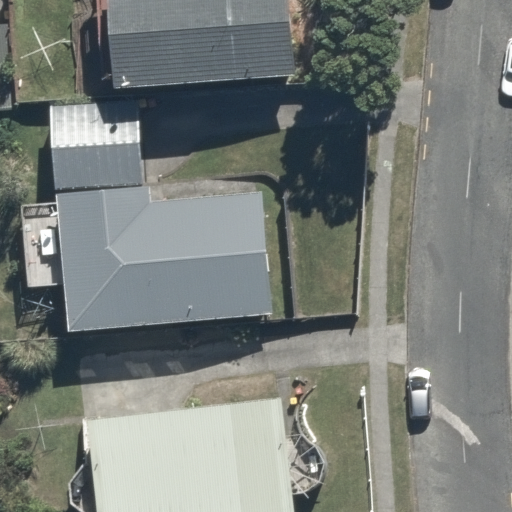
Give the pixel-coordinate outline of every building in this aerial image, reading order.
[(309,0),(121,0),(122,10),(137,10),(140,98),(313,92),(309,0)] [(0,117),(22,117),(22,109),(20,23),(0,24),(0,13),(0,117)] [(98,107),(68,108),(70,197),(79,196),(146,195),(144,106),(98,107)] [(146,195),(79,196),(82,334),(286,329),(282,191),(146,195)] [(304,511),(289,400),(93,427),(104,511),(304,511)]
